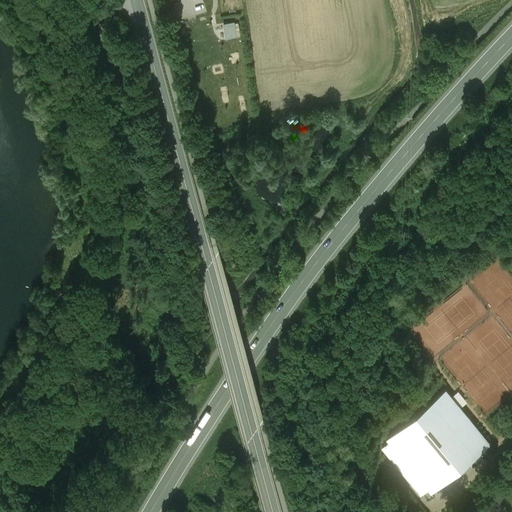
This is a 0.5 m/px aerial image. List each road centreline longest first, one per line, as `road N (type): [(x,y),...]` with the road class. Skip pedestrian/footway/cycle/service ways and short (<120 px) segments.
road 1 (primary): [(511,35),(334,244),(150,511)]
road 2 (secondary): [(272,511),(137,0)]
